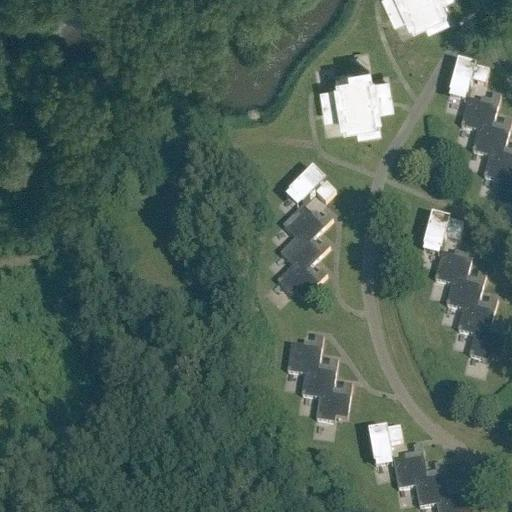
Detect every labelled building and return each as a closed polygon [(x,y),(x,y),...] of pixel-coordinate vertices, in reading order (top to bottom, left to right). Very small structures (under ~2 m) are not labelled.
[(413,0),(391,0),(384,3),(388,12),(413,0)] [(431,21),(421,0),(413,0),(388,12),(392,20),(401,16),(404,22),(410,19),(414,28),(431,21)] [(421,0),(431,21),(447,13),(443,4),(450,1),(449,0),(421,0)] [(458,67),(450,99),(468,104),(472,86),(485,89),(489,75),(458,67)] [(355,101),(390,95),(388,86),(379,88),(378,81),(371,83),(369,73),(351,75),(355,101)] [(355,101),(351,75),(333,78),(335,88),(328,89),(329,96),(319,97),(321,106),(355,101)] [(390,95),(355,101),(359,126),(377,123),(376,114),(383,112),(382,106),(391,105),(390,95)] [(468,104),(461,131),(478,135),(480,129),(492,132),(501,100),(493,98),(490,109),(468,104)] [(359,126),(355,101),(321,106),(322,116),(332,114),(333,120),(340,119),(342,129),(359,126)] [(480,129),(478,135),(473,156),(490,161),(491,154),(504,157),(511,126),(511,125),(504,124),(501,135),(492,132),(480,129)] [(511,159),(504,157),(491,154),(490,161),(484,182),(501,186),(503,179),(511,181),(511,159)] [(290,198),(303,211),(316,198),(325,207),(336,196),(313,174),(290,198)] [(511,181),(503,179),(501,186),(495,207),(511,211),(511,181)] [(303,211),(283,231),(296,244),(301,239),(310,248),(333,225),(327,219),(319,227),(303,211)] [(432,220),(424,253),(442,258),(442,257),(447,239),(459,242),(463,228),(432,220)] [(301,239),(296,244),(280,259),(293,271),(298,266),(307,276),(330,252),(324,246),(316,254),(310,248),(301,239)] [(442,257),(442,258),(435,285),(452,289),(454,282),(467,286),(475,254),(467,252),(464,263),(442,257)] [(314,282),(307,276),(298,266),(293,271),(278,286),(291,300),(295,296),(303,304),(328,280),(322,274),(314,282)] [(475,288),(467,286),(454,282),(452,289),(447,310),(464,314),(465,308),(478,311),(486,279),(478,277),(475,288)] [(465,308),(464,314),(458,335),(475,340),(477,333),(490,336),(498,305),(490,302),(487,313),(478,311),(465,308)] [(477,333),(475,340),(470,361),(488,365),(489,360),(501,363),(509,330),(501,328),(499,339),(490,336),(477,333)] [(292,349),(288,377),(305,379),(306,372),(319,374),(324,342),(315,340),(314,352),(292,349)] [(328,376),(319,374),(306,372),(305,379),(302,401),(319,403),(320,396),(333,398),(338,365),(330,364),(328,376)] [(343,399),(333,398),(320,396),(319,403),(316,425),(335,427),(336,421),(348,423),(352,389),(344,388),(343,399)] [(369,437),(375,470),(394,467),(393,466),(390,448),(403,446),(400,431),(369,437)] [(393,466),(394,467),(398,494),(416,491),(414,484),(427,482),(422,450),(413,451),(415,462),(393,466)] [(436,480),(427,482),(414,484),(416,491),(419,511),(421,511),(437,509),(435,502),(448,500),(443,468),(434,469),(436,480)] [(435,502),(437,509),(437,511),(468,511),(464,486),(456,487),(458,499),(448,500),(435,502)]
